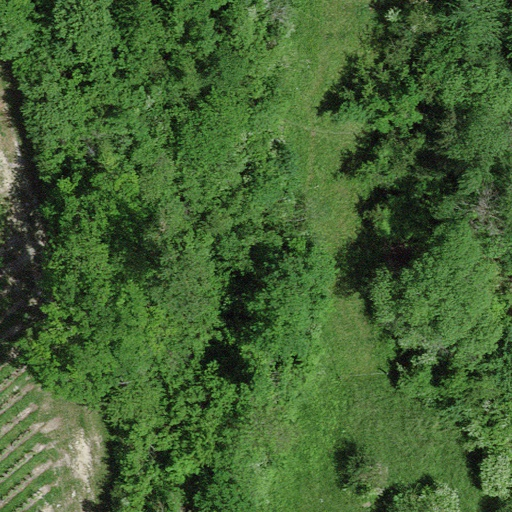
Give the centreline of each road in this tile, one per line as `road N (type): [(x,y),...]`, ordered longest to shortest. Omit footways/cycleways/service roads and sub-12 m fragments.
road 1 (track): [(494,511),(418,100),(422,0)]
road 2 (track): [(0,87),(65,347),(89,511)]
